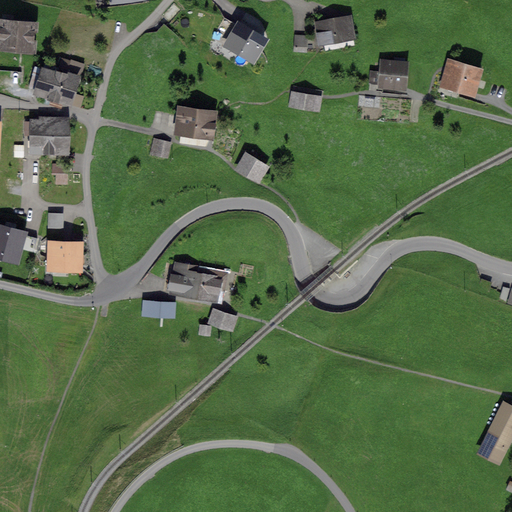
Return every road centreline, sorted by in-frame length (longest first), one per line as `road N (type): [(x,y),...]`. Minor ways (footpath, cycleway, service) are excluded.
road 1 (residential): [(511,268),(443,244),(401,246),(359,294),(329,303),(304,284),(285,223),(263,206),(232,202),(177,224),(111,294),(73,299),(0,284)]
road 2 (residential): [(350,511),(297,455),(243,442),(165,459),(113,511)]
